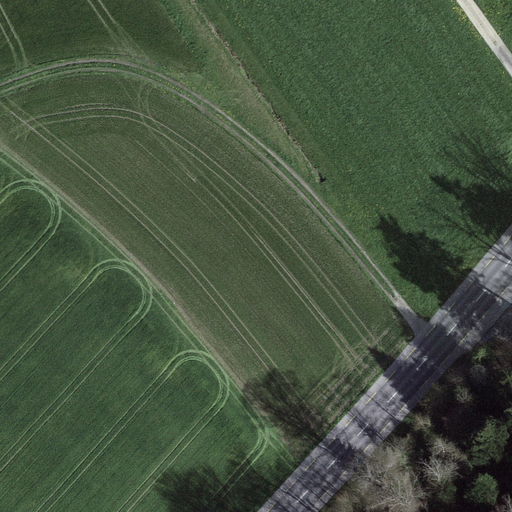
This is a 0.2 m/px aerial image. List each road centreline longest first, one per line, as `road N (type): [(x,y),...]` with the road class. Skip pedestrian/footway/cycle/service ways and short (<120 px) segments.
road 1 (track): [(435,348),(341,229),(239,130),(163,79),(105,64),(40,76),(0,98)]
road 2 (secondary): [(511,259),(287,511)]
